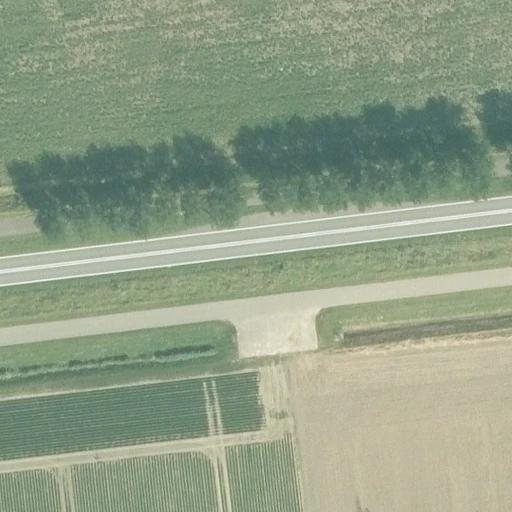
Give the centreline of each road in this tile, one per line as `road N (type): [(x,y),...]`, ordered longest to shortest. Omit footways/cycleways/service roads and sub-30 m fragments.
road 1 (trunk): [(0,272),(511,210)]
road 2 (unclassified): [(0,231),(511,169)]
road 3 (unclassified): [(0,338),(511,277)]
